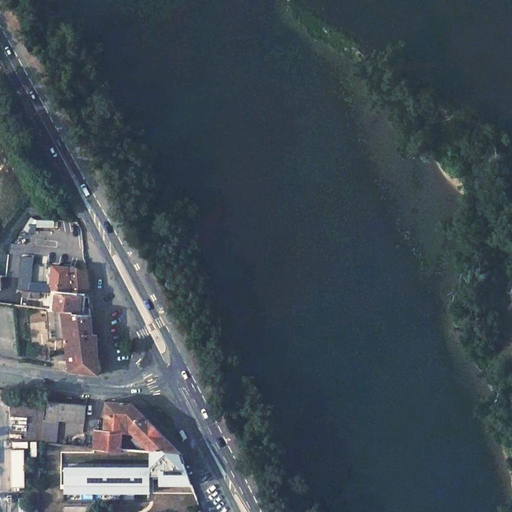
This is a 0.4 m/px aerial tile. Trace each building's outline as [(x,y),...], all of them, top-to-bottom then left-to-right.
[(4,287),(5,256),(17,257),(17,253),(0,251),(0,273),(0,274),(0,286),(4,287)] [(27,289),(30,258),(19,256),(15,288),(24,289),(27,289)] [(84,267),(52,264),(51,283),(53,283),(53,292),(55,292),(82,295),(87,296),(84,267)] [(55,292),(53,308),(89,312),(88,304),(81,304),(82,295),(55,292)] [(53,328),(51,308),(45,307),(47,338),(65,339),(64,329),(53,328)] [(51,308),(53,328),(64,329),(65,339),(66,350),(95,353),(94,338),(94,330),(91,330),(89,312),(53,308),(51,308)] [(66,350),(67,368),(96,373),(95,360),(95,353),(66,350)] [(55,417),(81,420),(84,404),(45,399),(43,419),(55,420),(55,417)] [(179,454),(131,403),(123,401),(111,400),(106,399),(103,430),(92,429),(90,493),(116,496),(119,456),(127,457),(127,462),(183,465),(179,454)] [(24,452),(11,452),(11,490),(24,490),(24,452)]
